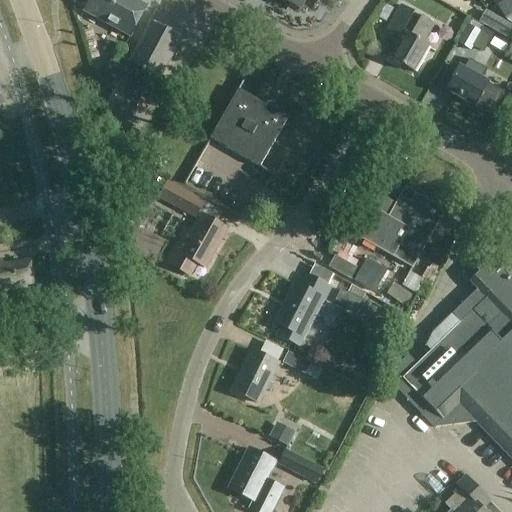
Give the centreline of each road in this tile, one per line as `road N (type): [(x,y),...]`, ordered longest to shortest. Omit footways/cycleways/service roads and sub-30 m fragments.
road 1 (primary): [(106,511),(89,250),(68,146),(21,0)]
road 2 (residential): [(172,511),(184,398),(223,309),(344,160),(379,104)]
road 3 (tertiary): [(511,179),(379,104)]
road 4 (tertiary): [(328,69),(199,0)]
